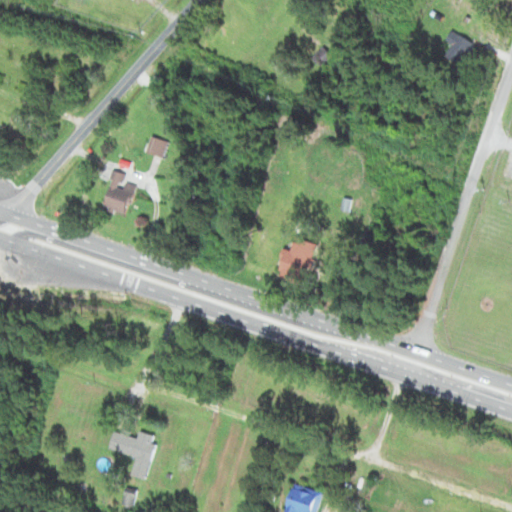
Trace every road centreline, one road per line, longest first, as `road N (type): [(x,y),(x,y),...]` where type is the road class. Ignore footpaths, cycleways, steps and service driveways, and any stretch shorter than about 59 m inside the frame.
road 1 (trunk): [(511,383),(0,210)]
road 2 (trunk): [(0,237),(511,409)]
road 3 (residential): [(411,376),(511,68)]
road 4 (residential): [(17,216),(202,0)]
road 5 (residential): [(511,507),(381,460)]
